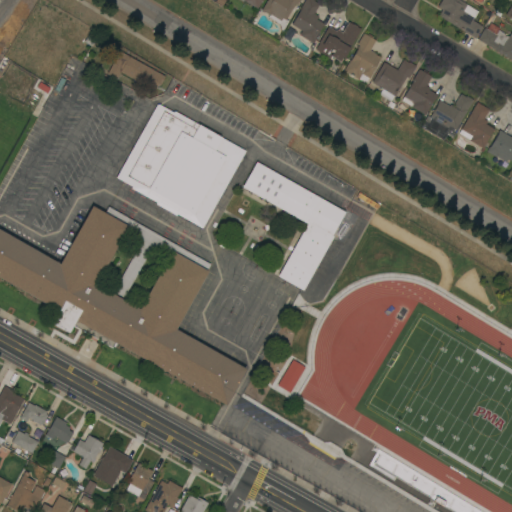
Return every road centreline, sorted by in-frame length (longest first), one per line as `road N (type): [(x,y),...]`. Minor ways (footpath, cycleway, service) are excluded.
road 1 (residential): [(134,0),(511,233)]
road 2 (tertiary): [(0,338),(309,511)]
road 3 (residential): [(367,0),(511,89)]
